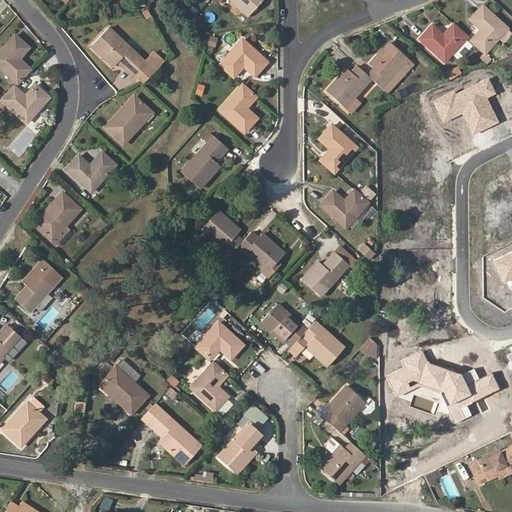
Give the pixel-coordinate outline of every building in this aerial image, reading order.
[(230,0),(248,17),(263,0),(230,0)] [(470,19),(480,29),(471,40),(485,53),(507,28),(482,6),(470,19)] [(75,14),(63,16),(64,23),(76,21),(75,14)] [(465,38),(467,36),(454,24),(443,35),(432,25),(419,39),(444,61),(452,54),(457,59),(460,58),(472,45),(465,38)] [(143,62),(144,61),(108,27),(91,46),(113,67),(118,62),(124,56),(130,62),(124,68),(130,75),(132,75),(143,62)] [(15,34),(0,49),(0,66),(17,82),(30,68),(19,58),(29,47),(15,34)] [(267,62),(242,39),(219,64),(234,77),(244,66),(255,75),(267,62)] [(368,64),(373,69),(367,75),(371,79),(388,94),(395,88),(394,86),(414,65),(390,41),(368,64)] [(154,53),(146,61),(155,69),(163,62),(154,53)] [(118,62),(124,68),(130,62),(124,56),(118,62)] [(143,62),(132,75),(142,84),(150,74),(153,72),(143,62)] [(371,79),(367,75),(357,66),(351,72),(347,68),(326,91),(345,107),(355,96),(371,79)] [(490,77),(457,92),(456,89),(435,98),(436,101),(443,116),(445,121),(464,113),(473,132),(499,120),(488,96),(497,92),(490,77)] [(36,85),(25,96),(14,86),(2,100),(0,101),(0,106),(1,108),(6,103),(27,123),(49,98),(36,85)] [(246,108),(256,97),(242,85),(220,109),(244,131),(257,118),(246,108)] [(362,103),(355,96),(345,107),(351,114),(362,103)] [(138,100),(135,97),(122,111),(124,113),(138,100)] [(105,129),(123,146),(153,114),(138,100),(124,113),(122,111),(105,129)] [(319,138),(329,149),(320,160),(334,172),(357,148),(332,125),(319,138)] [(214,135),(181,172),(200,190),(221,166),(216,162),(209,156),(215,150),(222,156),(229,148),(214,135)] [(216,162),(222,156),(215,150),(209,156),(216,162)] [(79,156),(67,169),(91,192),(115,165),(102,152),(90,166),(79,156)] [(346,228),(368,204),(353,190),(343,201),(333,192),(320,205),(346,228)] [(48,213),(35,227),(51,241),(64,227),(81,209),(62,192),(45,210),(48,213)] [(45,210),(32,224),(35,227),(48,213),(45,210)] [(200,229),(229,255),(238,246),(242,240),(236,235),(240,231),(217,210),(200,229)] [(99,220),(92,227),(98,232),(104,225),(99,220)] [(51,241),(58,248),(72,235),(64,227),(51,241)] [(261,233),(256,238),(250,232),(242,240),(238,246),(259,265),(256,267),(260,271),(259,271),(266,278),(270,274),(268,271),(277,261),(284,254),(261,233)] [(359,261),(342,245),(334,253),(348,266),(351,269),(359,261)] [(511,252),(497,259),(507,280),(511,277),(511,252)] [(329,272),(323,266),(318,262),(301,280),(320,297),(348,266),(334,253),(329,260),(335,266),(329,272)] [(15,299),(29,313),(34,307),(47,293),(62,277),(44,259),(22,281),(27,286),(35,293),(28,299),(21,292),(15,299)] [(225,268),(230,263),(226,260),(222,265),(225,268)] [(329,260),(323,266),(329,272),(335,266),(329,260)] [(270,274),(279,264),(277,261),(268,271),(270,274)] [(27,286),(21,292),(28,299),(35,293),(27,286)] [(34,307),(40,313),(53,300),(47,293),(34,307)] [(283,343),(288,338),(294,344),(307,330),(278,304),(260,322),(283,343)] [(345,349),(315,321),(307,330),(294,344),(288,350),(296,357),(305,347),(327,368),(345,349)] [(243,345),(218,322),(195,346),(196,347),(209,360),(219,349),(230,359),(243,345)] [(0,360),(4,356),(17,342),(21,338),(7,324),(1,331),(8,337),(2,343),(0,341),(0,360)] [(377,358),(377,342),(371,336),(359,349),(368,358),(377,358)] [(128,345),(122,339),(104,359),(109,364),(128,345)] [(4,356),(10,362),(23,347),(17,342),(4,356)] [(407,366),(389,375),(398,395),(422,383),(441,390),(455,421),(472,413),(467,404),(500,387),(493,372),(480,377),(474,367),(462,372),(427,361),(423,350),(404,359),(407,366)] [(133,383),(140,376),(123,360),(102,383),(113,394),(111,396),(131,414),(147,396),(133,383)] [(206,360),(200,366),(205,371),(211,365),(206,360)] [(217,386),(227,376),(213,363),(211,365),(205,371),(190,387),(214,410),(228,397),(217,386)] [(42,370),(38,374),(42,379),(47,374),(42,370)] [(42,379),(49,385),(54,380),(47,374),(42,379)] [(102,383),(99,385),(111,396),(113,394),(102,383)] [(326,409),(330,414),(323,420),(338,433),(358,411),(364,416),(370,415),(374,411),(373,404),(368,400),(364,404),(346,388),(326,409)] [(74,412),(84,413),(86,402),(75,401),(74,412)] [(26,403),(2,429),(21,446),(45,420),(26,403)] [(244,414),(260,428),(269,416),(253,403),(244,414)] [(184,465),(201,446),(155,404),(142,418),(156,431),(163,424),(169,430),(163,437),(158,441),(184,465)] [(250,421),(217,457),(235,474),(256,451),(252,447),(245,441),(250,435),(257,441),(264,434),(250,421)] [(156,431),(163,437),(169,430),(163,424),(156,431)] [(208,439),(215,445),(224,434),(218,428),(208,439)] [(252,447),(257,441),(250,435),(245,441),(252,447)] [(338,486),(364,456),(350,443),(343,450),(339,447),(319,469),(338,486)] [(478,459),(478,461),(470,466),(474,475),(483,470),(488,479),(498,475),(508,469),(510,473),(511,471),(511,445),(491,455),(490,454),(478,459)] [(426,473),(430,483),(442,478),(446,489),(454,486),(446,465),(426,473)] [(498,475),(500,478),(510,473),(508,469),(498,475)] [(474,475),(479,484),(488,479),(483,470),(474,475)] [(18,506),(11,501),(3,511),(37,511),(22,501),(18,506)]
